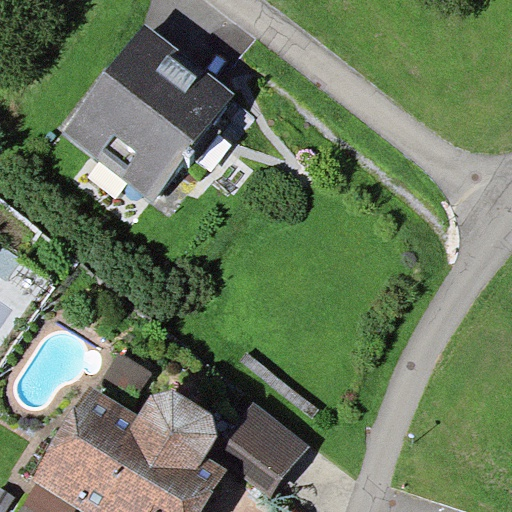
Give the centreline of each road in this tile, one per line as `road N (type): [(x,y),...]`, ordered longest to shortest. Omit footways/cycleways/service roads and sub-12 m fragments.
road 1 (residential): [(235,0),(511,219)]
road 2 (residential): [(366,506),(396,413),(433,336),(511,230)]
